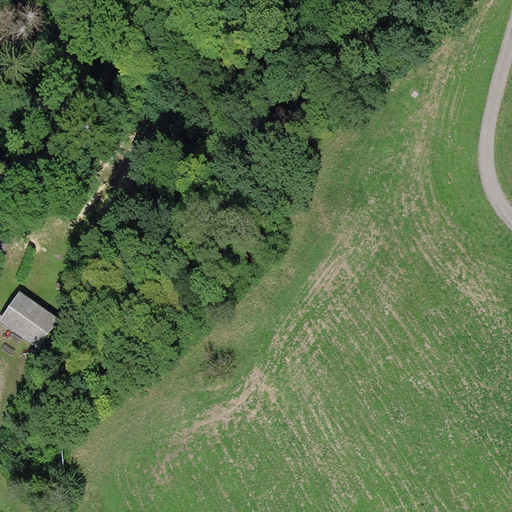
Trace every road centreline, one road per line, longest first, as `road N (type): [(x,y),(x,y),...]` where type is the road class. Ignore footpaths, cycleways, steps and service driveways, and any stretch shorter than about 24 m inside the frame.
road 1 (track): [(91,0),(6,152),(0,190)]
road 2 (track): [(511,34),(486,132),(492,191),(511,223)]
